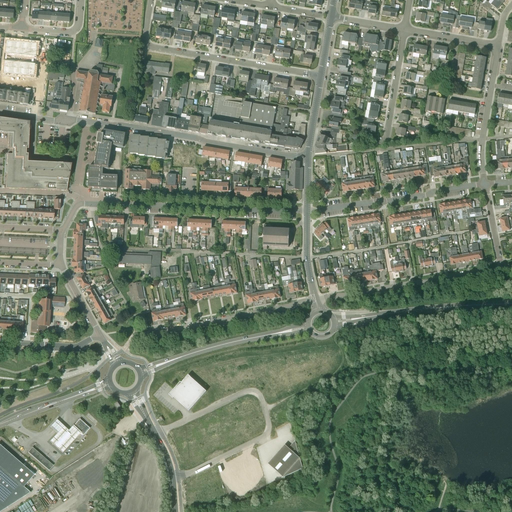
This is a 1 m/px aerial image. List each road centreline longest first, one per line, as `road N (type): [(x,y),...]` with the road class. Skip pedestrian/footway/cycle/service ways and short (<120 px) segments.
road 1 (unknown): [(125,248),(306,257),(468,229)]
road 2 (residential): [(307,211),(79,204)]
road 3 (residential): [(307,156),(86,120)]
road 4 (residential): [(320,75),(152,47),(144,39),(150,0)]
road 5 (residential): [(315,299),(500,269)]
road 6 (residential): [(136,334),(315,299)]
road 7 (residential): [(484,184),(307,211)]
road 8 (secondary): [(335,322),(511,303)]
road 9 (secondary): [(139,372),(307,327)]
